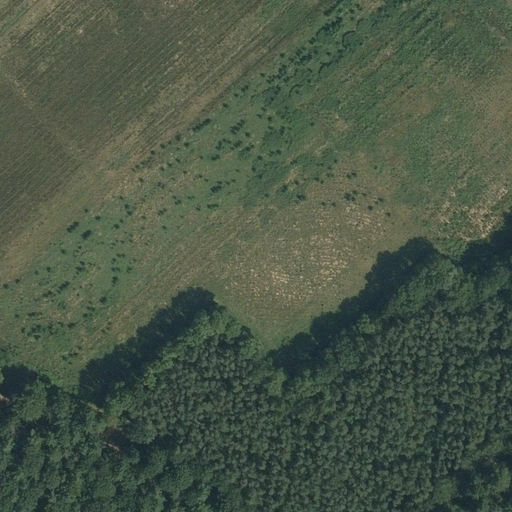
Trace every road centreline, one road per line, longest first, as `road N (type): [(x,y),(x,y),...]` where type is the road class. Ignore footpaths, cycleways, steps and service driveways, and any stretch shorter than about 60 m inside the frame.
road 1 (track): [(0,382),(24,375),(189,459),(251,511)]
road 2 (track): [(511,425),(417,511)]
